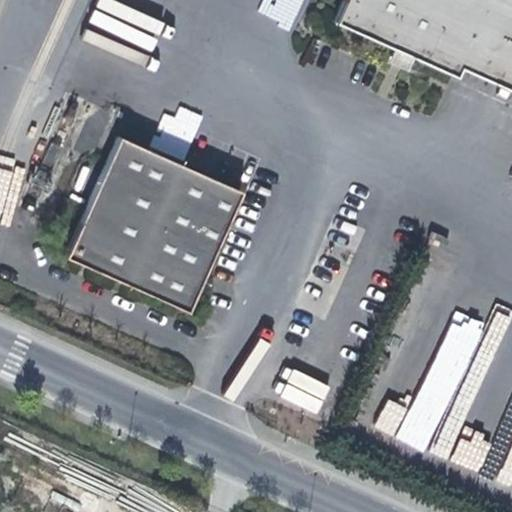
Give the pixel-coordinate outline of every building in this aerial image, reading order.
[(263,0),(258,13),(291,28),(303,0),(263,0)] [(511,0),(320,0),(314,14),(373,41),(370,49),(388,59),(393,50),(435,69),(439,60),(459,13),(511,36),(511,0)] [(439,60),(511,92),(511,36),(459,13),(439,60)] [(153,148),(183,161),(202,116),(172,103),(153,148)] [(124,140),(68,264),(191,319),(247,196),(124,140)] [(428,453),(485,323),(454,310),(411,409),(386,399),(373,429),(428,453)] [(318,412),(329,384),(290,370),(280,398),(318,412)]
